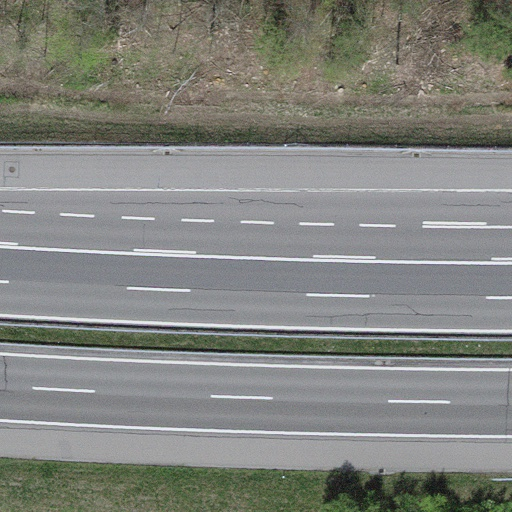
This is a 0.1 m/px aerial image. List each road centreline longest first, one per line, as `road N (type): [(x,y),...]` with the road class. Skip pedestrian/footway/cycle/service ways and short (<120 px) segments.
road 1 (motorway): [(511,280),(0,262)]
road 2 (motorway): [(0,385),(511,402)]
